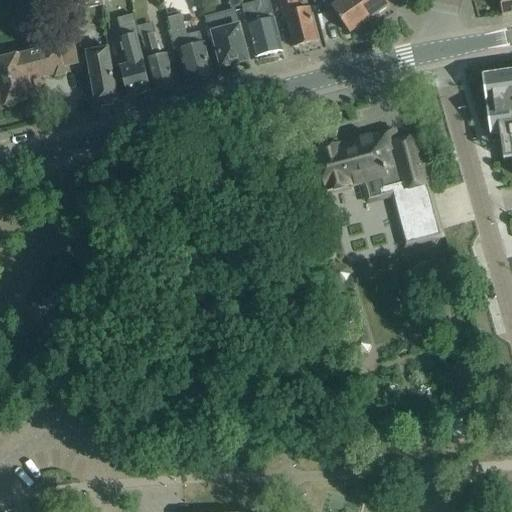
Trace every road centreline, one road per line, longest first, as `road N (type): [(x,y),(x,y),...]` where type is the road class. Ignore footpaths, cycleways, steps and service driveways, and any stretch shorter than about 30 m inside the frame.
road 1 (tertiary): [(0,166),(444,49)]
road 2 (residential): [(511,299),(444,49)]
